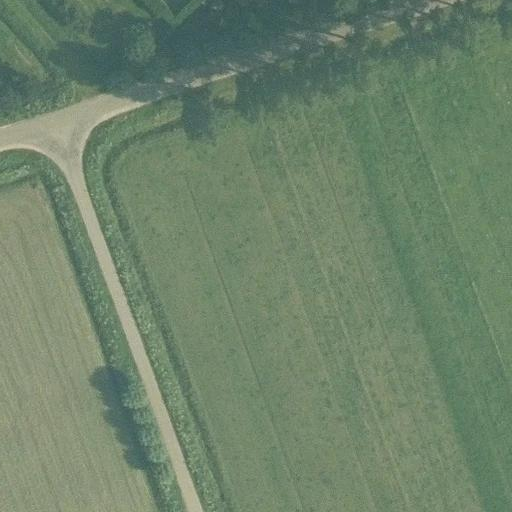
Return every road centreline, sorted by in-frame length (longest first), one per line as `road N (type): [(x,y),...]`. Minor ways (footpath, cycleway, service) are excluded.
road 1 (unclassified): [(194,511),(54,123)]
road 2 (tertiary): [(54,123),(433,0)]
